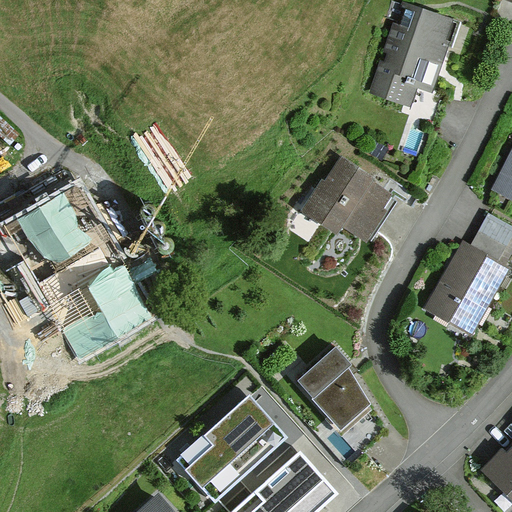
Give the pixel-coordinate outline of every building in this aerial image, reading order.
[(426,112),(450,25),(404,13),(381,100),(426,112)] [(0,138),(12,125),(0,114),(0,138)] [(511,146),(491,188),(511,198),(511,146)] [(399,202),(343,159),(302,215),(338,239),(343,231),(367,246),(399,202)] [(157,320),(87,187),(9,229),(80,361),(157,320)] [(509,270),(462,243),(426,306),(473,333),(509,270)] [(332,354),(295,382),(333,433),(362,412),(332,354)] [(288,441),(250,399),(177,463),(216,506),(288,441)] [(502,451),(481,473),(511,502),(511,450),(507,456),(502,451)] [(302,454),(236,511),(320,511),(339,496),(302,454)] [(162,511),(152,501),(140,511),(162,511)]
